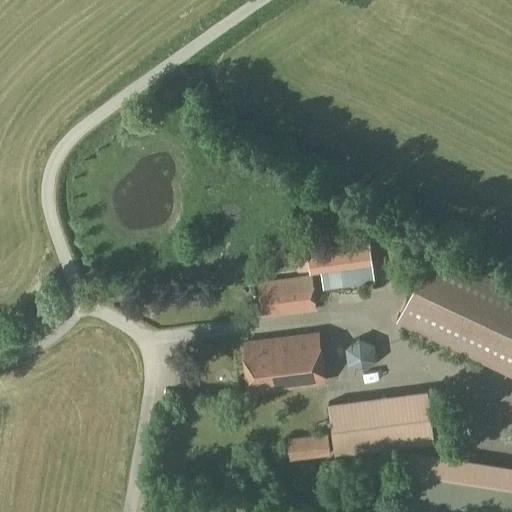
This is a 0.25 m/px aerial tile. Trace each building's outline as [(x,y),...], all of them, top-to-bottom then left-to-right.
[(203,81),(196,86),(203,96),(210,90),(203,81)] [(357,219),(354,227),(371,233),(374,225),(357,219)] [(372,263),(368,238),(307,246),(310,269),(310,271),(321,270),(372,263)] [(397,316),(488,358),(511,369),(511,281),(431,243),(397,316)] [(295,248),(298,270),(310,269),(307,246),(295,248)] [(324,288),(374,281),(372,263),(321,270),(324,288)] [(260,282),(264,315),(316,309),(312,276),(260,282)] [(244,341),(251,391),(325,381),(319,332),(244,341)] [(377,360),(375,343),(359,337),(346,346),(348,363),(364,370),(377,360)] [(335,452),(400,442),(435,439),(429,389),(395,392),(328,400),(335,452)] [(290,459),(331,454),(328,432),(287,437),(290,459)] [(428,511),(511,511),(511,463),(410,449),(402,508),(428,511)]
